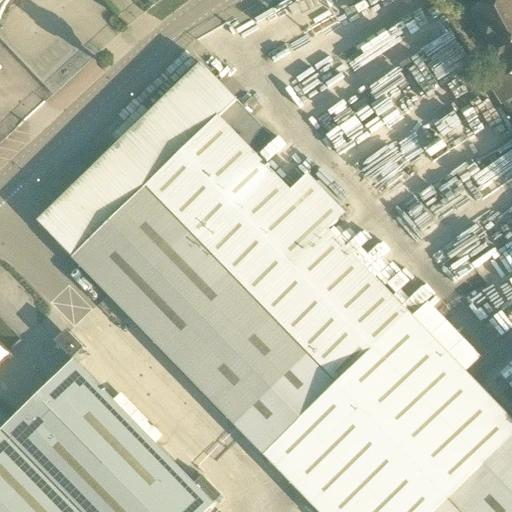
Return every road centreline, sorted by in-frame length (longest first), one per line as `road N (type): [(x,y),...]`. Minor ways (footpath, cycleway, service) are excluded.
road 1 (unclassified): [(266,511),(0,247)]
road 2 (tertiary): [(0,197),(145,68),(243,0)]
